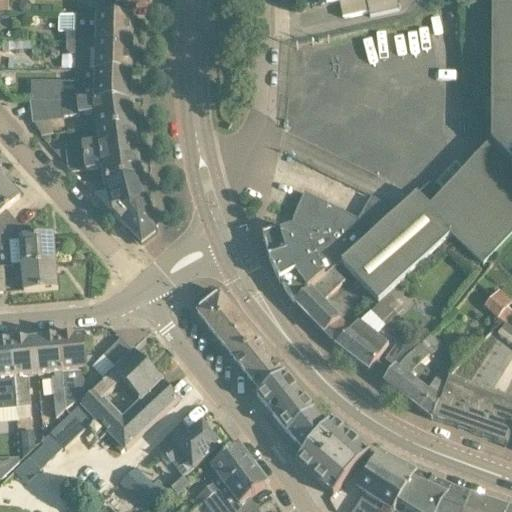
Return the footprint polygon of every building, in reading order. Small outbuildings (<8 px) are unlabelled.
[(104,0),(103,20),(118,19),(119,13),(135,12),(135,10),(150,10),(150,0),(116,0),(117,0),(113,0),(104,0)] [(399,13),(396,0),(318,0),(320,9),(339,5),(342,21),(368,15),(370,20),(399,13)] [(389,297),(403,283),(418,268),(450,238),(483,269),(510,241),(511,238),(511,0),(491,0),(489,144),(490,145),(441,198),(428,186),(393,218),(341,264),(379,306),(389,297)] [(29,13),(31,9),(29,4),(24,2),(20,4),(18,9),(20,13),(24,15),(29,13)] [(103,20),(87,19),(58,18),(58,35),(67,35),(66,46),(131,49),(131,21),(118,20),(118,19),(103,20)] [(130,77),(131,49),(66,46),(66,53),(71,58),(76,58),(75,75),(130,77)] [(237,74),(237,94),(240,94),(247,94),(247,86),(247,74),(237,74)] [(129,105),(130,77),(75,75),(74,87),(62,87),(62,102),(129,105)] [(62,102),(62,87),(31,85),(30,105),(62,105),(62,102)] [(133,129),(129,105),(62,102),(62,105),(30,105),(33,127),(63,123),(62,120),(95,117),(97,133),(133,129)] [(66,163),(137,154),(133,129),(97,133),(99,145),(64,150),(64,152),(66,163)] [(63,165),(66,165),(66,163),(64,152),(53,153),(63,165)] [(104,185),(141,180),(140,179),(137,154),(66,163),(66,165),(67,172),(72,176),(100,173),(101,184),(104,183),(104,185)] [(444,194),(464,173),(455,165),(435,186),(444,194)] [(0,233),(13,222),(5,213),(19,200),(2,180),(0,181),(0,233)] [(104,183),(101,184),(82,187),(91,196),(105,192),(113,219),(141,248),(155,237),(141,180),(104,185),(104,183)] [(341,264),(393,218),(379,202),(357,223),(342,214),(303,196),(292,220),(290,232),(281,235),(280,232),(262,238),(269,263),(279,286),(294,307),(332,272),(341,264)] [(0,248),(2,248),(21,232),(13,222),(0,233),(0,248)] [(21,268),(55,265),(53,239),(19,241),(19,243),(9,244),(11,269),(21,268)] [(21,268),(23,295),(57,292),(55,265),(21,268)] [(334,348),(349,334),(322,306),(344,284),(332,272),(294,307),(334,348)] [(389,297),(396,305),(410,291),(403,283),(389,297)] [(511,314),(507,311),(511,305),(511,303),(499,292),(484,310),(503,327),(511,316),(511,314)] [(403,312),(396,305),(389,297),(379,306),(370,315),(384,329),(403,312)] [(260,395),(284,376),(220,298),(197,317),(260,395)] [(349,334),(334,348),(369,374),(389,348),(358,326),(349,334)] [(511,331),(505,326),(497,337),(511,348),(511,331)] [(433,423),(445,391),(436,384),(427,395),(408,380),(413,373),(441,349),(431,338),(420,349),(419,349),(413,354),(395,370),(383,385),(387,388),(432,423),(433,423)] [(92,339),(83,339),(84,345),(84,354),(94,353),(93,344),(92,339)] [(59,342),(64,414),(65,413),(84,400),(82,375),(86,374),(83,340),(59,342)] [(56,422),(64,414),(59,342),(35,344),(38,378),(54,376),(55,380),(52,381),(56,422)] [(116,369),(117,368),(131,354),(120,343),(105,358),(116,369)] [(385,363),(395,370),(413,354),(400,343),(385,363)] [(21,379),(38,378),(35,344),(13,347),(16,411),(29,410),(26,384),(21,385),(21,379)] [(0,412),(16,411),(13,347),(0,347),(0,412)] [(121,456),(125,452),(126,454),(180,403),(161,384),(134,356),(75,414),(50,437),(50,436),(41,445),(43,447),(3,485),(15,498),(63,452),(64,453),(96,423),(119,446),(115,450),(121,456)] [(287,378),(259,400),(302,456),(294,463),(322,499),(327,495),(333,500),(363,466),(357,461),(362,456),(333,424),(328,430),(287,378)] [(433,423),(458,432),(511,450),(511,413),(461,395),(465,387),(448,382),(445,391),(433,423)] [(219,450),(201,428),(187,440),(185,437),(173,446),(174,448),(163,457),(171,467),(172,466),(184,481),(222,452),(220,449),(219,450)] [(33,440),(21,441),(22,453),(34,452),(33,440)] [(204,507),(253,470),(238,450),(211,471),(218,480),(211,485),(213,488),(195,502),(199,509),(204,506),(204,507)] [(394,511),(416,478),(380,458),(358,491),(365,496),(354,511),(394,511)] [(253,511),(256,510),(249,502),(267,489),(253,470),(204,507),(208,511),(253,511)] [(144,511),(148,511),(162,498),(136,471),(120,487),(144,511)] [(406,511),(441,511),(453,493),(451,493),(416,478),(394,511),(406,511)] [(190,489),(183,481),(172,492),(171,493),(177,500),(179,498),(190,489)] [(506,511),(453,493),(441,511),(506,511)]
